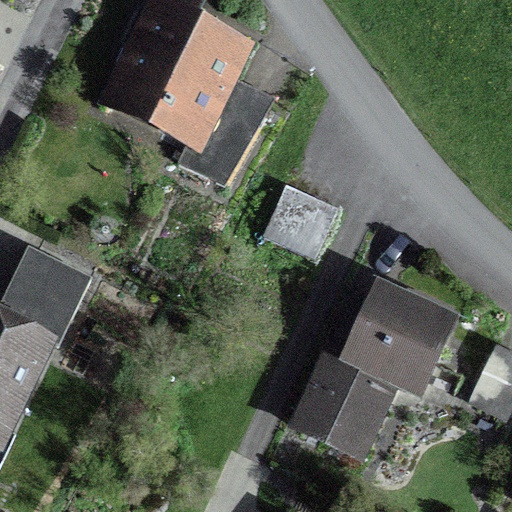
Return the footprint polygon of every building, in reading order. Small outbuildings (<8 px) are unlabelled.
[(157,13),(109,116),(195,156),(185,177),(225,196),(266,109),(229,92),(246,55),(157,13)] [(319,273),(334,230),(282,208),(268,250),(319,273)] [(0,322),(0,444),(6,447),(81,284),(33,262),(4,324),(0,322)] [(379,297),(346,370),(399,394),(422,405),(455,331),(379,297)] [(331,363),(294,439),(361,472),(399,394),(346,370),(331,363)] [(511,415),(511,373),(496,366),(472,415),(505,430),(511,415)]
